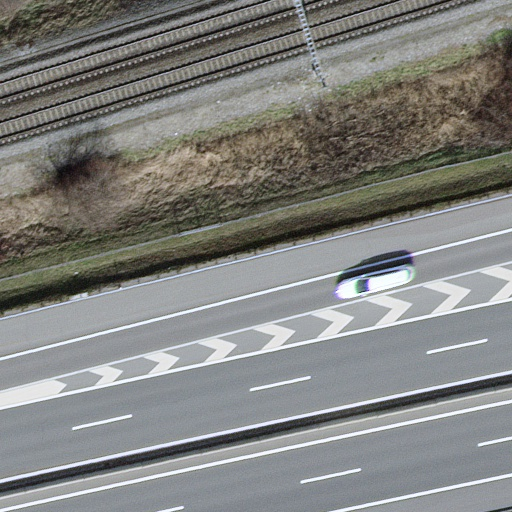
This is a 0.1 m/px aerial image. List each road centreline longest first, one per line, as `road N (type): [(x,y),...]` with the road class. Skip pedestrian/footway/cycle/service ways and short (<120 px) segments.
road 1 (motorway): [(511,251),(0,392)]
road 2 (motorway): [(511,333),(0,443)]
road 3 (motorway): [(168,511),(511,439)]
